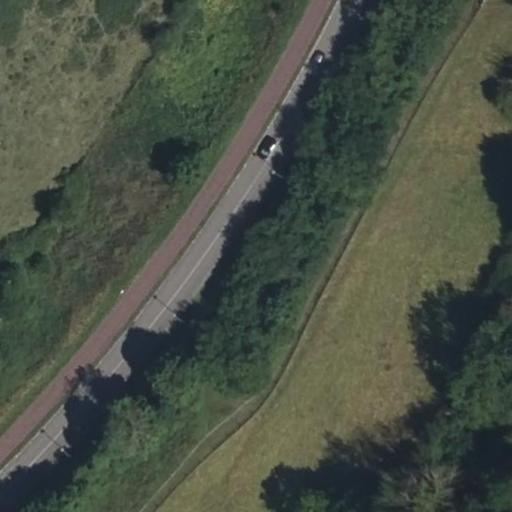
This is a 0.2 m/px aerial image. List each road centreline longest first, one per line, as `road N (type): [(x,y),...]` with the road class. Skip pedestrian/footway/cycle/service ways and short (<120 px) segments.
road 1 (track): [(143,511),(278,371),(340,231),(469,0)]
road 2 (tertiary): [(0,494),(90,399),(201,259),(280,139),(356,0)]
